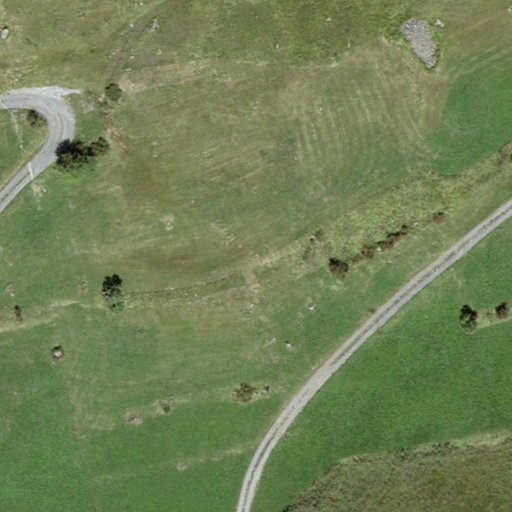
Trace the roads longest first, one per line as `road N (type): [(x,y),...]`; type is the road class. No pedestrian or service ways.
road 1 (track): [(241,511),(248,477),(304,391),(436,264),(511,207)]
road 2 (track): [(0,102),(28,98),(53,108),(56,130),(44,157),(0,202)]
